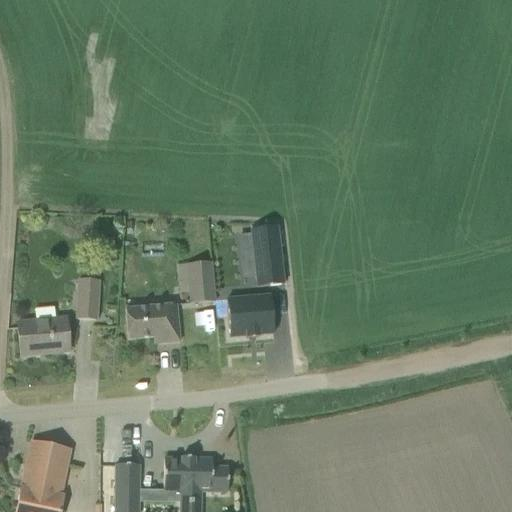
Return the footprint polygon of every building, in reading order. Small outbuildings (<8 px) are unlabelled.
[(249,231),(256,289),(284,286),(278,227),(249,231)] [(211,263),(187,265),(190,305),(214,303),(211,265),(211,263)] [(76,321),(95,322),(98,282),(78,281),(76,321)] [(269,297),(227,301),(230,339),(246,337),(246,339),(258,338),(258,336),(273,335),(269,297)] [(159,338),(159,345),(179,343),(176,306),(125,311),(125,322),(127,341),(159,338)] [(17,324),(20,358),(68,353),(65,320),(17,324)] [(57,511),(70,452),(30,443),(15,511),(57,511)] [(163,458),(163,494),(179,494),(178,511),(200,511),(201,494),(227,495),(227,467),(211,467),(212,459),(163,458)] [(114,466),(113,511),(138,511),(139,466),(114,466)]
